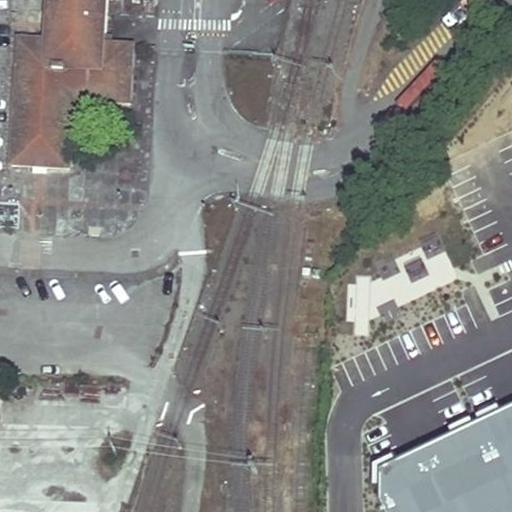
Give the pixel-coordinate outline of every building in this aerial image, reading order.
[(106,47),(108,0),(51,0),(49,44),(20,42),(12,169),(70,172),(74,104),(131,107),(135,49),(106,47)] [(511,181),(432,206),(466,315),(511,300),(511,181)] [(46,348),(47,332),(6,330),(5,347),(46,348)] [(125,411),(126,383),(35,379),(34,407),(125,411)] [(511,511),(511,418),(370,485),(382,511),(511,511)]
